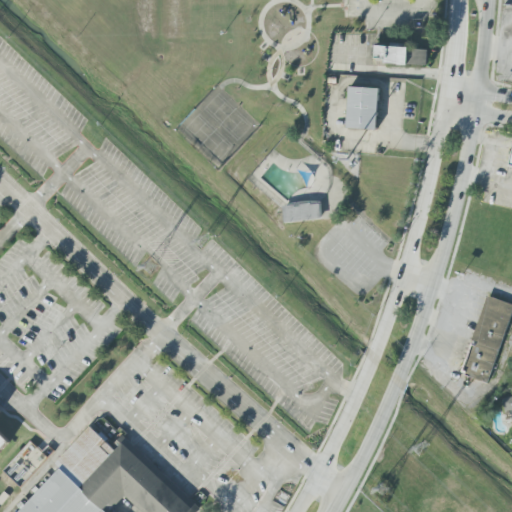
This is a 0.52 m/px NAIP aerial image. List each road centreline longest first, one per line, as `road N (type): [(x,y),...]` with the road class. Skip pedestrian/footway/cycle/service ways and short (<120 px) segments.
road 1 (secondary): [(343,495),(397,385),(431,289),(477,89),(485,0)]
road 2 (secondary): [(441,101),(399,280),(366,372),(293,511)]
